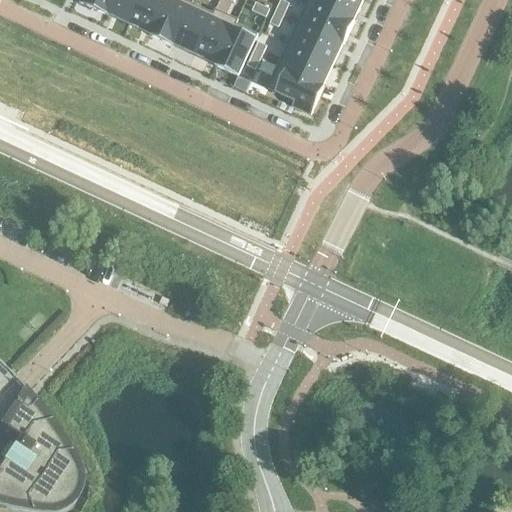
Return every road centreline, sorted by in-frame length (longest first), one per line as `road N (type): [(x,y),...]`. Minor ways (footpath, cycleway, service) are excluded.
road 1 (residential): [(401,0),(340,133),(304,150),(0,7)]
road 2 (residential): [(309,283),(363,173),(436,127),(496,0)]
road 3 (residential): [(270,372),(0,248)]
road 4 (residential): [(270,372),(254,426),(256,462),(275,511)]
